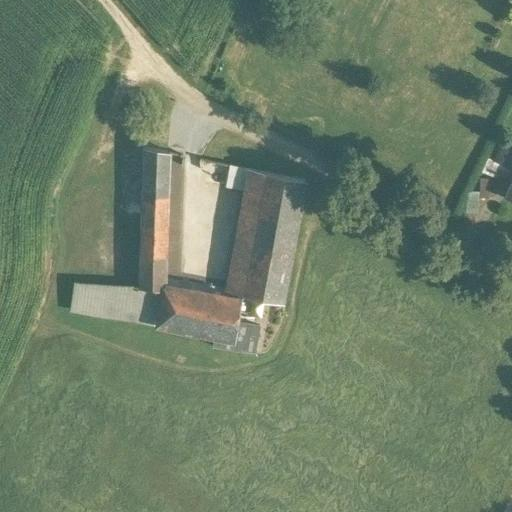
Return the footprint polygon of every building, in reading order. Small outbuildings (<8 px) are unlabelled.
[(511,144),(504,141),(495,161),(511,168),(511,144)] [(143,148),(139,287),(163,288),(163,287),(165,287),(170,153),(143,148)] [(247,168),(242,197),(258,201),(264,171),(247,168)] [(258,201),(242,293),(281,300),(304,179),(264,171),(258,201)] [(485,173),(480,188),(503,196),(508,180),(485,173)] [(511,177),(503,196),(511,200),(511,177)] [(469,195),(470,215),(482,215),(481,195),(469,195)] [(242,197),(224,295),(241,298),(242,293),(258,201),(242,197)] [(157,324),(163,288),(139,287),(64,283),(63,314),(157,324)] [(195,329),(201,293),(165,287),(163,287),(163,288),(157,324),(195,329)] [(224,297),(201,293),(195,329),(215,333),(235,336),(237,320),(241,298),(224,295),(224,297)] [(259,323),(242,320),(242,321),(237,320),(235,336),(215,333),(214,344),(254,350),(259,323)]
